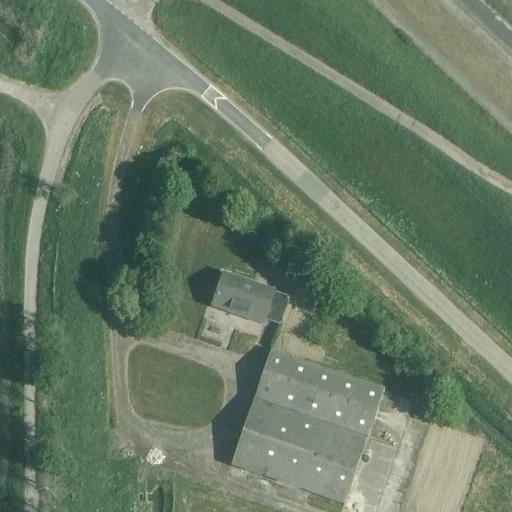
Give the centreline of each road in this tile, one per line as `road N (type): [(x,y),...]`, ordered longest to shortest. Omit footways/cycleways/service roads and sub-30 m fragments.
road 1 (unclassified): [(511,373),(212,97),(127,31)]
road 2 (unclassified): [(31,511),(29,272),(43,189),(58,136),(127,31)]
